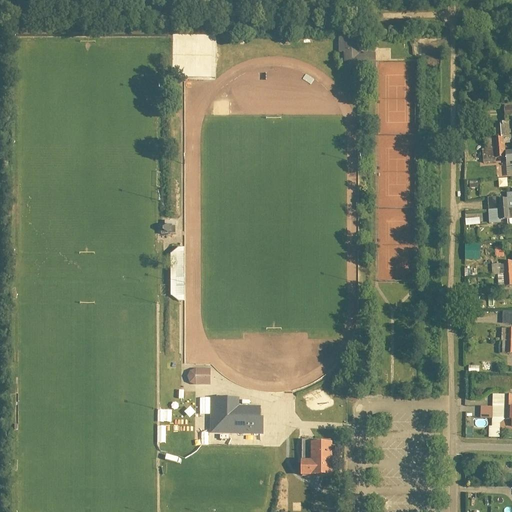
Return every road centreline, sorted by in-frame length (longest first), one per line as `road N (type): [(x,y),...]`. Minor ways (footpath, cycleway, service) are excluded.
road 1 (track): [(511,16),(0,20)]
road 2 (residential): [(452,16),(453,447)]
